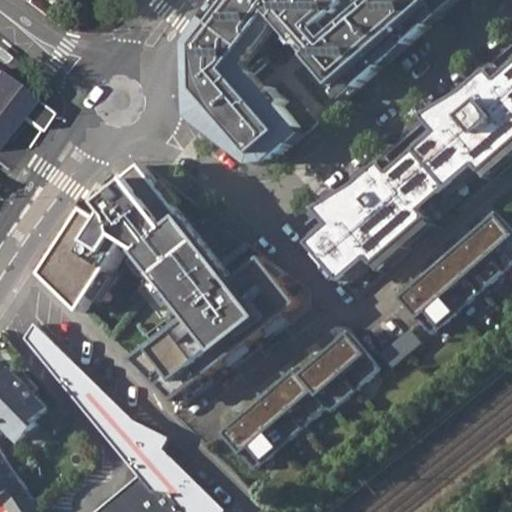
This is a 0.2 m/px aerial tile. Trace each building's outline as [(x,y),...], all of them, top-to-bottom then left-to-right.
[(222,0),(220,4),(228,9),(219,22),(211,17),(193,45),(193,58),(194,80),(195,91),(229,132),(223,141),(258,167),(262,167),(273,157),(278,162),(297,145),(292,140),(305,129),(286,108),(291,103),(280,90),(274,95),(262,105),(247,88),(248,87),(240,77),(238,78),(233,72),(241,67),(259,43),(260,44),(268,34),(267,33),(291,0),(222,0)] [(301,0),(291,0),(267,33),(268,34),(260,44),(259,43),(241,67),(233,72),(238,78),(240,77),(248,87),(247,88),(262,105),(274,95),(252,68),(285,24),(284,22),(301,0)] [(446,0),(359,0),(366,6),(371,12),(365,17),(360,12),(349,0),(301,0),(284,22),(285,24),(343,91),(353,82),(360,90),(387,67),(380,58),(402,39),(409,47),(434,26),(427,17),(446,0)] [(446,0),(427,17),(434,26),(463,0),(446,0)] [(228,9),(220,4),(211,17),(219,22),(228,9)] [(366,6),(360,12),(365,17),(371,12),(366,6)] [(387,67),(409,47),(402,39),(380,58),(387,67)] [(10,56),(0,48),(0,60),(4,64),(7,60),(10,56)] [(500,64),(494,69),(504,80),(509,75),(500,64)] [(511,72),(509,75),(504,80),(494,69),(466,93),(435,113),(448,128),(396,173),(386,162),(359,185),(328,206),(340,220),(313,244),(346,282),(373,259),(379,266),(434,219),(428,212),(455,189),(481,166),(488,174),(511,152),(511,72)] [(0,138),(30,99),(0,75),(0,138)] [(343,91),(339,94),(346,102),(360,90),(353,82),(343,91)] [(229,132),(195,91),(196,120),(223,141),(229,132)] [(448,128),(435,113),(429,118),(442,133),(448,128)] [(297,145),(309,135),(305,129),(292,140),(297,145)] [(511,152),(488,174),(495,181),(511,166),(511,152)] [(273,157),(262,167),(275,164),(278,162),(273,157)] [(392,169),(396,173),(401,168),(398,164),(392,169)] [(86,202),(37,277),(79,304),(119,243),(177,318),(129,355),(157,392),(253,318),(134,165),(86,202)] [(481,166),(455,189),(428,212),(434,219),(453,202),(451,199),(466,186),(469,190),(488,174),(481,166)] [(340,220),(328,206),(322,211),(334,225),(340,220)] [(441,227),(434,219),(379,266),(386,274),(441,227)] [(428,338),(511,267),(511,241),(494,220),(398,301),(428,338)] [(379,266),(373,259),(346,282),(350,287),(357,280),(360,283),(379,266)] [(39,323),(29,338),(139,478),(98,511),(229,511),(230,511),(166,449),(171,438),(143,426),(39,323)] [(417,331),(387,351),(396,365),(427,344),(417,331)] [(376,372),(344,337),(298,379),(292,373),(221,438),(254,473),(324,409),(329,415),(376,372)] [(16,371),(0,386),(0,417),(24,442),(42,425),(39,422),(52,409),(16,371)] [(43,511),(16,470),(0,445),(0,503),(5,500),(13,511),(43,511)]
